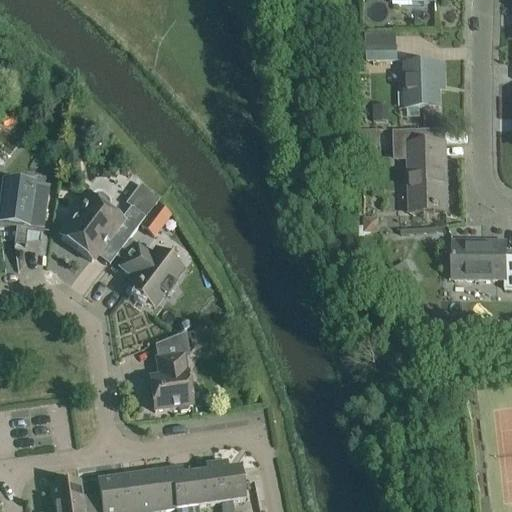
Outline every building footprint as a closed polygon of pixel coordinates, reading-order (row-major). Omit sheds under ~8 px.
[(398,62),(398,38),(366,39),(366,63),(398,62)] [(407,111),(418,110),(438,110),(438,85),(443,84),(442,66),(406,67),(407,111)] [(53,108),(52,115),(58,119),(64,117),(65,110),(60,106),(53,108)] [(378,132),(360,132),(360,147),(378,147),(378,132)] [(396,160),(409,160),(410,176),(412,176),(413,211),(434,211),(434,213),(438,213),(438,210),(446,210),(446,193),(443,193),(442,175),(445,175),(445,158),(437,158),(436,135),(396,136),(396,160)] [(49,191),(4,185),(0,184),(0,227),(16,230),(14,247),(25,248),(27,232),(43,234),(49,191)] [(124,248),(136,232),(139,228),(145,220),(131,209),(120,223),(107,213),(109,209),(110,205),(109,201),(101,196),(97,196),(93,198),(91,201),(87,198),(76,212),(81,215),(73,224),(61,240),(92,263),(111,238),(124,248)] [(145,220),(139,228),(153,239),(169,219),(170,217),(166,214),(156,206),(145,220)] [(376,223),(362,224),(363,238),(377,237),(376,223)] [(454,246),(453,266),(453,282),(505,282),(504,291),(511,290),(511,257),(505,258),(506,246),(454,246)] [(154,311),(166,295),(183,272),(156,251),(151,258),(137,247),(132,254),(120,270),(134,280),(127,290),(134,295),(133,301),(141,307),(147,305),(154,311)] [(193,332),(200,350),(215,344),(208,326),(193,332)] [(187,413),(189,409),(192,408),(187,375),(186,375),(184,357),(156,361),(159,379),(150,380),(155,414),(178,410),(181,414),(187,413)] [(227,465),(216,466),(221,506),(245,503),(240,471),(228,472),(227,465)] [(221,506),(216,466),(206,468),(207,475),(193,477),(197,509),(221,506)] [(176,511),(197,509),(193,477),(183,478),(181,471),(168,473),(173,511),(176,511)] [(173,511),(168,473),(145,476),(149,511),(173,511)] [(149,511),(145,476),(121,479),(125,511),(149,511)] [(125,511),(121,479),(98,483),(101,511),(125,511)] [(96,511),(96,508),(95,497),(81,499),(79,485),(52,489),(55,511),(96,511)]
